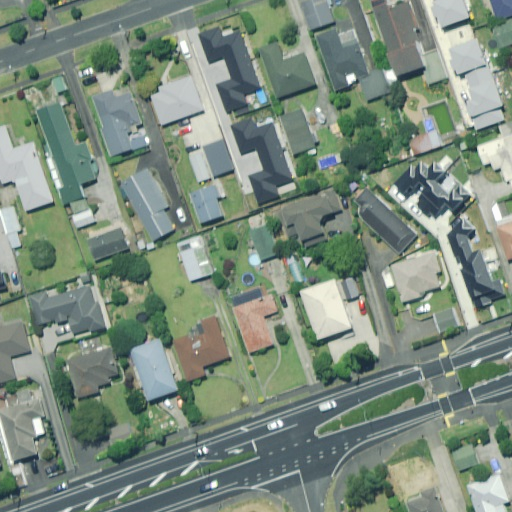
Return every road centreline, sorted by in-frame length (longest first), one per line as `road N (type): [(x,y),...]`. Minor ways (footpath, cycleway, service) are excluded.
road 1 (secondary): [(34,511),(285,423)]
road 2 (secondary): [(285,423),(511,342)]
road 3 (secondary): [(511,381),(295,455)]
road 4 (residential): [(166,2),(0,61)]
road 5 (secondary): [(295,455),(135,511)]
